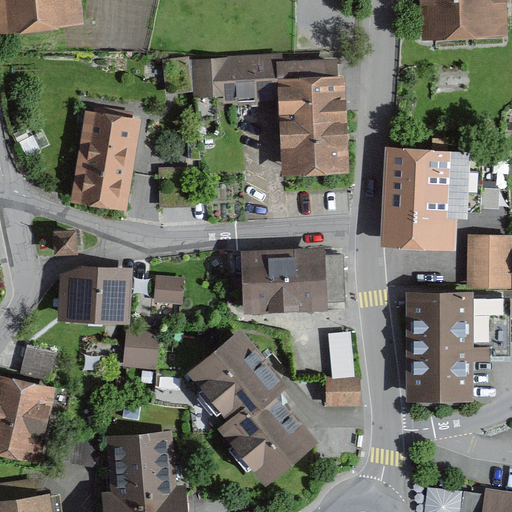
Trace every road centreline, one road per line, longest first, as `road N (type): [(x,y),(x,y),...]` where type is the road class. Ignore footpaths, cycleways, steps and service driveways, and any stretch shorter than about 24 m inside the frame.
road 1 (residential): [(371,225),(136,241)]
road 2 (tertiary): [(371,225),(382,0)]
road 3 (tertiary): [(387,433),(371,225)]
road 4 (residential): [(136,241),(6,188)]
road 5 (residential): [(387,433),(511,406)]
road 6 (residential): [(136,241),(98,260),(56,266),(27,286)]
